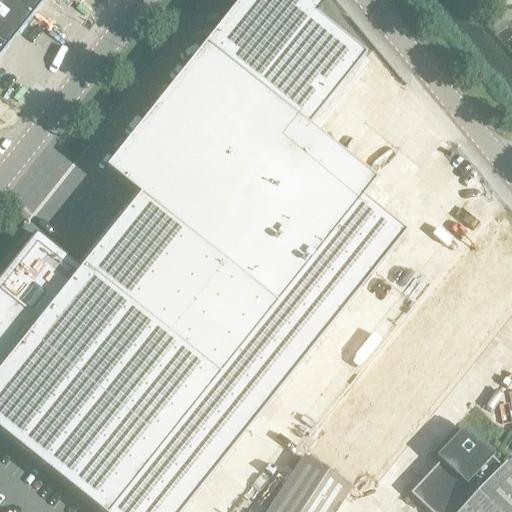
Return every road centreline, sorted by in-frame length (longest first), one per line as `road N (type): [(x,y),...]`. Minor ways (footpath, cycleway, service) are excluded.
road 1 (unclassified): [(0,176),(142,0)]
road 2 (unclassified): [(367,0),(511,171)]
